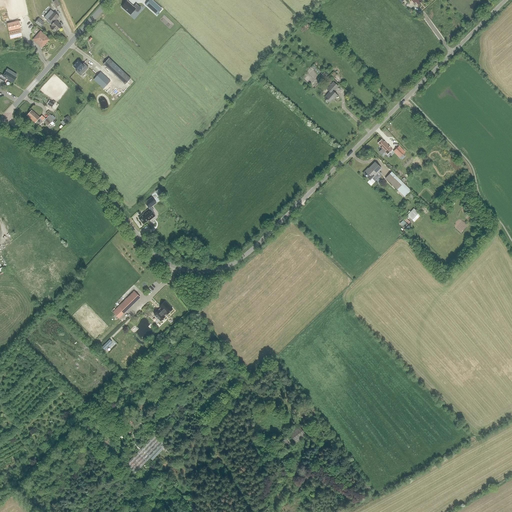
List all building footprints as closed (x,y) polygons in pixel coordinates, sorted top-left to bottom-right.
[(60,5),(57,0),(49,0),(53,9),(60,5)] [(151,0),(149,0),(145,5),(156,15),(162,9),(151,0)] [(122,7),(130,15),(134,10),(137,13),(141,8),(136,4),(134,7),(127,1),(122,7)] [(49,19),(47,21),(50,24),(52,22),(53,23),(51,25),(53,26),(51,28),(55,32),(57,30),(58,31),(62,26),(59,23),(56,20),(59,16),(54,12),(49,19)] [(44,23),(38,18),(35,23),(41,27),(44,23)] [(7,23),(9,31),(21,29),(19,21),(7,23)] [(9,32),(11,39),(22,36),(21,29),(9,32)] [(38,44),(38,45),(40,46),(42,47),(49,39),(40,31),(33,39),(38,44)] [(125,85),(131,78),(109,58),(103,64),(125,85)] [(78,61),(73,66),(77,70),(76,71),(81,76),(88,67),(83,63),(82,64),(78,61)] [(4,80),(5,78),(13,83),(16,77),(15,77),(17,75),(7,69),(3,76),(1,74),(0,73),(0,81),(3,83),(5,80),(4,80)] [(100,72),(93,80),(103,89),(110,81),(100,72)] [(333,92),(338,87),(333,82),(327,89),(330,92),(324,98),(329,102),(333,99),(334,99),(337,95),(333,92)] [(36,121),(39,124),(43,120),(39,117),(40,117),(32,110),(27,115),(35,122),(36,121)] [(48,125),(53,119),(49,115),(44,121),(48,125)] [(387,154),(392,150),(384,142),(381,140),(378,143),(380,146),(379,146),(387,154)] [(403,154),(397,147),(395,150),(400,156),(403,154)] [(379,176),(376,173),(381,169),(375,163),(367,171),(367,170),(363,174),(370,180),(372,178),(375,181),(379,176)] [(405,175),(400,169),(396,173),(401,179),(405,175)] [(392,172),(388,175),(385,178),(404,197),(411,190),(392,172)] [(159,189),(155,191),(160,198),(164,195),(159,189)] [(145,203),(149,209),(143,214),(139,218),(143,224),(148,220),(149,221),(155,216),(152,212),(153,211),(150,206),(156,202),(152,197),(145,203)] [(420,215),(416,211),(409,218),(414,222),(420,215)] [(461,219),(456,226),(460,229),(461,229),(459,227),(461,225),(463,226),(466,223),(461,219)] [(134,291),(119,306),(124,312),(140,297),(134,291)] [(155,313),(154,314),(160,321),(164,317),(164,316),(166,314),(167,314),(172,309),(165,302),(159,307),(161,309),(159,311),(158,310),(157,311),(156,310),(154,312),(155,313)] [(111,353),(108,355),(115,364),(118,362),(111,353)] [(123,429),(129,434),(132,430),(127,426),(123,429)] [(295,443),(306,435),(299,426),(288,433),(295,443)] [(127,464),(136,473),(165,442),(156,433),(127,464)] [(286,447),(291,443),(289,440),(289,441),(286,438),(283,440),(284,441),(283,442),(286,447)]
